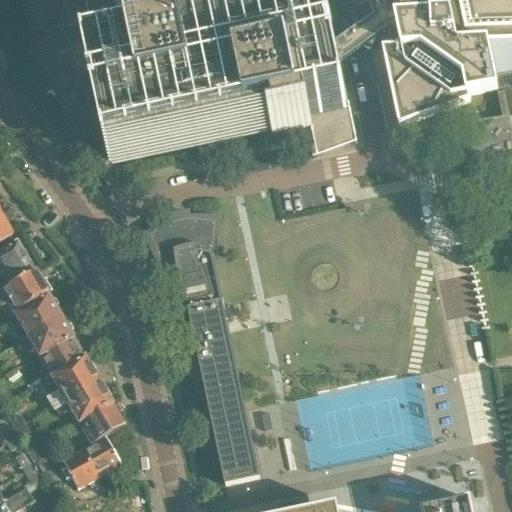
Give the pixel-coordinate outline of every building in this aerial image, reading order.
[(152,6),(150,0),(89,0),(94,19),(152,6)] [(511,0),(365,0),(368,2),(374,0),(389,0),(399,44),(382,50),(398,127),(470,102),(468,96),(497,90),(497,89),(511,86),(511,0)] [(161,37),(161,35),(122,43),(124,53),(122,53),(87,61),(95,98),(94,99),(94,101),(98,100),(100,110),(96,111),(97,114),(98,113),(108,160),(276,125),(278,133),(272,135),(272,137),(312,128),(312,126),(310,118),(347,110),(337,63),(338,63),(337,60),(333,61),(331,52),(335,51),(334,48),(333,48),(326,11),(178,42),(156,46),(154,38),(161,37)] [(0,240),(12,233),(0,213),(0,240)] [(214,260),(215,241),(216,222),(212,221),(202,220),(188,220),(175,222),(163,227),(153,233),(148,237),(174,294),(178,293),(181,304),(186,304),(188,304),(189,310),(188,310),(224,483),(254,476),(209,262),(214,260)] [(0,276),(6,287),(34,271),(12,233),(0,240),(0,276)] [(47,294),(34,271),(6,287),(7,289),(0,292),(0,308),(1,307),(2,309),(10,304),(15,313),(47,294)] [(16,314),(14,315),(26,337),(61,317),(47,294),(15,313),(16,314)] [(61,317),(26,337),(39,358),(73,338),(61,317)] [(8,338),(0,342),(0,345),(4,352),(13,347),(8,338)] [(73,338),(39,358),(51,378),(85,358),(73,338)] [(40,384),(54,408),(99,381),(85,358),(51,378),(40,384)] [(99,381),(54,408),(58,416),(70,410),(78,425),(113,405),(99,381)] [(113,405),(78,425),(91,446),(106,438),(125,427),(113,405)] [(12,421),(17,429),(26,424),(21,416),(12,421)] [(39,448),(26,424),(17,429),(30,453),(39,448)] [(6,426),(0,429),(0,433),(11,453),(19,448),(6,426)] [(106,438),(91,446),(83,451),(90,462),(88,464),(97,480),(122,466),(106,438)] [(39,448),(30,453),(34,460),(43,455),(39,448)] [(78,491),(80,490),(97,480),(88,464),(90,462),(83,451),(62,463),(78,491)] [(31,487),(39,483),(23,455),(15,459),(31,487)] [(34,460),(38,468),(47,463),(43,455),(34,460)] [(474,492),(467,461),(390,477),(397,508),(474,492)] [(48,471),(51,469),(47,463),(38,468),(42,474),(48,471)] [(48,471),(42,474),(41,475),(51,494),(64,487),(53,468),(51,469),(48,471)] [(0,505),(0,511),(19,511),(34,504),(26,490),(5,502),(5,503),(0,505)] [(419,510),(419,511),(471,511),(469,500),(419,510)]
